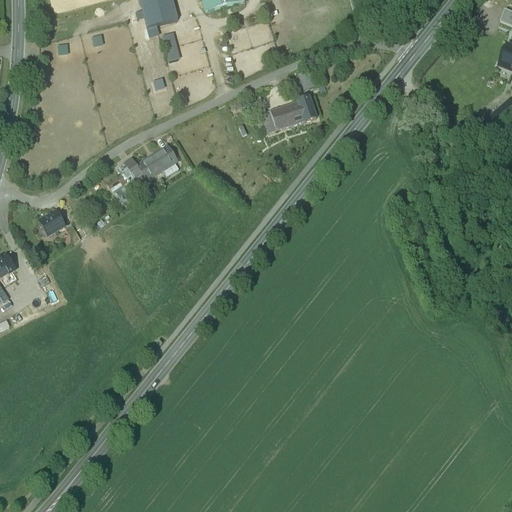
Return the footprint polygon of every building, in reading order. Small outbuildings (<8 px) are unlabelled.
[(242,0),(200,0),(204,15),(244,4),(242,0)] [(511,14),(505,12),(500,25),(511,29),(511,14)] [(511,73),(511,50),(508,49),(500,68),(511,73)] [(299,78),(305,93),(316,88),(310,74),(299,78)] [(307,101),(295,105),(296,106),(289,108),(296,127),(302,125),(303,126),(315,122),(307,101)] [(511,103),(511,102),(502,109),(509,117),(510,119),(511,117),(511,103)] [(289,108),(282,111),(289,130),(296,127),(289,108)] [(501,108),(485,123),(493,132),(509,117),(502,109),(501,108)] [(289,130),(282,111),(269,115),(274,130),(275,134),(289,130)] [(269,115),(261,118),(266,133),(274,130),(269,115)] [(509,117),(493,132),(496,136),(503,130),(509,136),(511,133),(511,120),(510,119),(509,117)] [(168,149),(138,168),(148,183),(162,174),(166,180),(178,173),(174,166),(177,164),(168,149)] [(131,163),(123,168),(130,178),(133,176),(133,177),(138,174),(131,163)] [(130,178),(125,181),(128,186),(136,181),(133,177),(133,176),(130,178)] [(123,177),(107,187),(109,192),(125,181),(123,177)] [(128,186),(114,195),(122,206),(150,188),(143,177),(136,181),(128,186)] [(456,307),(417,207),(392,217),(431,317),(456,307)] [(55,214),(37,225),(39,224),(47,237),(45,239),(46,239),(64,228),(55,214)] [(5,258),(0,261),(0,281),(2,280),(3,283),(9,279),(7,277),(14,272),(5,258)] [(0,326),(0,334),(11,331),(8,323),(0,326)]
